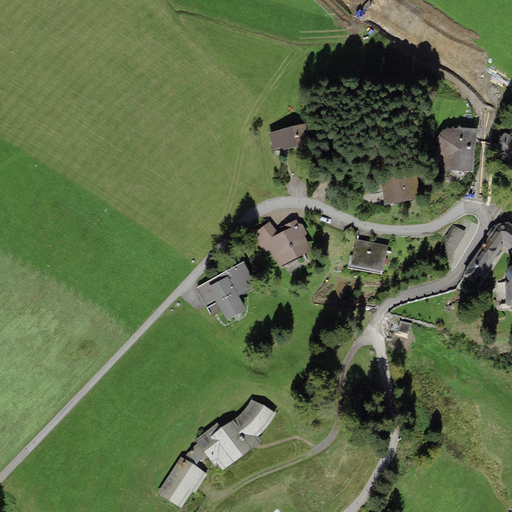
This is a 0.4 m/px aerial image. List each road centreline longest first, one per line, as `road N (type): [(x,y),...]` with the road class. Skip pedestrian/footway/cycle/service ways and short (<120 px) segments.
road 1 (residential): [(0,481),(263,207),(302,202),(377,229),(422,230),(472,205),(485,216)]
road 2 (track): [(467,207),(481,181),(489,116),(483,100),(376,24),(359,0)]
road 3 (residential): [(350,511),(395,439),(382,315)]
road 4 (residential): [(485,216),(458,273),(389,303),(382,315)]
